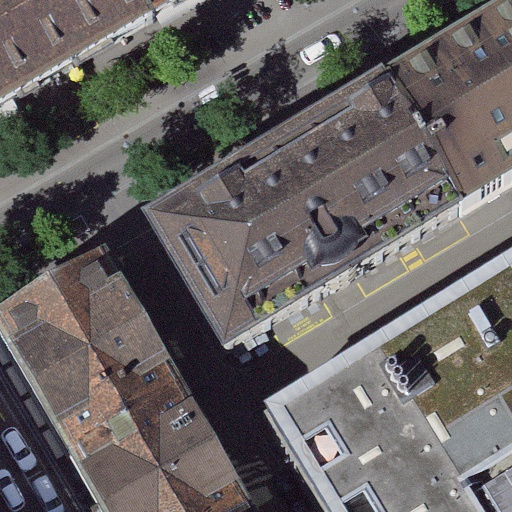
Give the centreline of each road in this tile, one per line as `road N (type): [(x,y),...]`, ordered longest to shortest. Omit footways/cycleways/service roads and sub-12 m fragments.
road 1 (residential): [(87,196),(423,0)]
road 2 (residential): [(511,248),(214,427)]
road 3 (residential): [(214,427),(87,196)]
